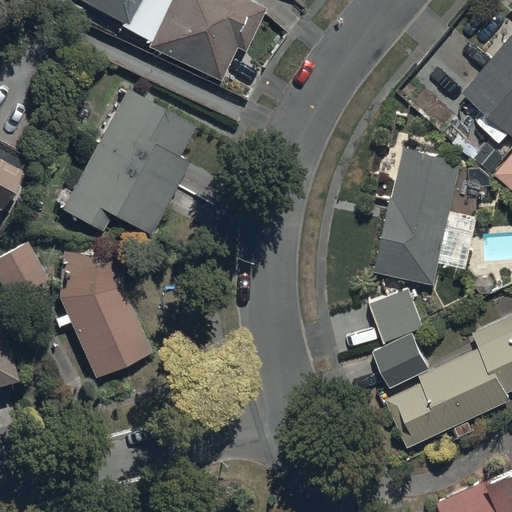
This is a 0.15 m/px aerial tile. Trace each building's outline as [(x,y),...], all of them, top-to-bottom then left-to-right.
[(79,0),(119,20),(118,24),(150,40),(148,44),(221,77),(235,46),(245,51),(265,7),(249,0),(79,0)] [(511,0),(508,0),(511,3),(511,31),(463,88),(511,130),(511,0)] [(194,123),(123,88),(62,210),(102,230),(108,219),(116,223),(119,218),(152,234),(187,162),(178,157),(194,123)] [(0,207),(27,157),(0,142),(0,207)] [(437,281),(462,156),(403,144),(378,269),(437,281)] [(511,152),(495,171),(511,186),(511,152)] [(468,266),(477,213),(457,209),(448,263),(468,266)] [(46,278),(25,241),(0,254),(0,282),(9,299),(46,278)] [(123,259),(61,247),(58,298),(94,378),(152,351),(122,283),(123,259)] [(411,287),(372,301),(385,339),(425,325),(411,287)] [(386,397),(406,445),(511,399),(508,392),(511,389),(511,314),(475,330),(482,347),(420,374),(423,380),(386,397)] [(0,381),(14,378),(0,322),(0,381)] [(414,331),(376,349),(393,384),(431,366),(414,331)] [(511,511),(511,469),(440,501),(444,511),(511,511)]
